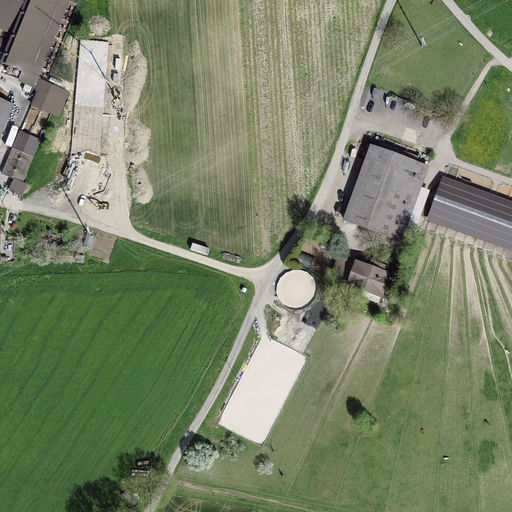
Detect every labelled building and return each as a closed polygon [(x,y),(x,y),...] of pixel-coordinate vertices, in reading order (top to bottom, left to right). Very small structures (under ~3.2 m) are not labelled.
[(67,0),(0,0),(0,15),(18,23),(2,64),(23,72),(20,80),(36,86),(39,78),(38,78),(69,1),(67,0)] [(81,40),(71,157),(98,159),(109,42),(81,40)] [(35,98),(32,105),(59,116),(69,92),(46,83),(44,89),(41,87),(41,88),(42,89),(35,98)] [(0,124),(4,126),(13,105),(0,99),(0,124)] [(344,220),(401,241),(427,168),(371,147),(344,220)] [(27,184),(22,182),(32,157),(13,149),(2,174),(15,179),(10,191),(22,196),(27,184)] [(431,215),(511,244),(511,208),(443,184),(431,215)] [(377,264),(375,269),(356,263),(348,285),(359,289),(357,294),(368,298),(370,300),(376,303),(379,302),(391,269),(377,264)] [(379,308),(375,307),(371,310),(372,315),(377,316),(380,313),(379,308)]
